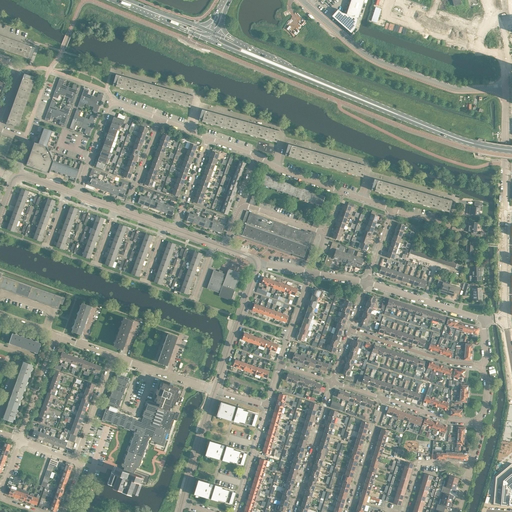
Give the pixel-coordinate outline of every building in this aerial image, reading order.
[(350,0),(346,14),(342,13),(338,9),(335,12),(332,16),(351,32),(354,29),(355,28),(363,0),(350,0)] [(0,47),(28,58),(32,48),(0,36),(0,47)] [(118,76),(116,86),(189,107),(190,107),(193,97),(192,97),(118,76)] [(34,80),(24,77),(8,122),(18,126),(34,80)] [(60,78),(56,88),(66,91),(67,86),(62,85),(64,81),(62,80),(63,79),(60,78)] [(67,86),(66,91),(75,95),(79,85),(76,84),(75,85),(73,84),(72,88),(67,86)] [(85,87),(81,97),(90,100),(92,96),(87,94),(89,90),(87,89),(88,88),(85,87)] [(59,94),(64,96),(66,91),(56,88),(52,98),(55,99),(56,98),(58,98),(59,94)] [(66,91),(64,96),(69,98),(67,102),(69,102),(68,104),(71,105),(75,95),(66,91)] [(92,96),(90,100),(100,104),(104,94),(101,93),(100,94),(98,93),(97,97),(92,96)] [(84,104),(89,105),(90,100),(81,97),(77,107),(80,108),(81,107),(83,107),(84,104)] [(52,100),(48,110),(58,113),(59,108),(54,107),(56,103),(54,102),(55,101),(52,100)] [(90,100),(89,105),(94,107),(92,111),(94,111),(93,113),(96,114),(100,104),(90,100)] [(59,108),(58,113),(67,117),(71,107),(68,106),(67,107),(65,106),(64,110),(59,108)] [(77,109),(73,119),(83,122),(84,117),(79,116),(81,112),(79,111),(80,110),(77,109)] [(51,116),(56,118),(58,113),(48,110),(44,120),(47,121),(48,120),(50,120),(51,116)] [(204,111),(202,121),(275,142),(276,142),(279,132),(278,132),(204,111)] [(58,113),(56,118),(61,120),(59,124),(61,124),(60,126),(63,127),(67,117),(58,113)] [(84,117),(83,122),(92,126),(96,116),(93,115),(92,116),(90,115),(89,119),(84,117)] [(114,116),(112,121),(120,124),(122,119),(121,118),(115,116),(114,116)] [(76,125),(81,127),(83,122),(73,119),(69,129),(72,130),(73,129),(75,129),(76,125)] [(112,121),(110,127),(118,130),(120,124),(112,121)] [(83,122),(81,127),(86,129),(84,133),(86,133),(85,135),(88,136),(92,126),(83,122)] [(141,126),(139,131),(146,134),(148,128),(141,126)] [(42,127),(40,132),(50,136),(52,131),(42,127)] [(110,127),(108,133),(115,136),(118,130),(110,127)] [(139,131),(137,137),(144,139),(146,134),(139,131)] [(40,132),(38,137),(49,141),(50,136),(40,132)] [(108,133),(106,138),(113,141),(115,136),(108,133)] [(163,133),(161,139),(168,142),(170,136),(163,133)] [(38,137),(36,142),(47,146),(49,141),(38,137)] [(137,137),(135,143),(142,145),(144,139),(137,137)] [(106,138),(104,144),(111,147),(113,141),(106,138)] [(161,139),(159,145),(166,147),(168,142),(161,139)] [(49,171),(53,160),(55,156),(53,155),(51,150),(51,148),(47,146),(36,142),(36,143),(35,142),(34,142),(34,143),(32,149),(29,157),(30,157),(27,164),(34,166),(33,167),(42,170),(48,172),(49,173),(49,172),(49,171)] [(135,143),(133,148),(140,151),(142,145),(135,143)] [(190,143),(188,149),(195,151),(197,146),(190,143)] [(104,144),(102,150),(109,152),(111,147),(104,144)] [(159,145),(157,150),(164,153),(166,147),(159,145)] [(291,146),(288,156),(362,177),(365,167),(364,167),(291,146)] [(133,148),(131,154),(138,156),(140,151),(133,148)] [(188,149),(186,154),(193,157),(195,151),(188,149)] [(102,150),(100,155),(107,158),(109,152),(102,150)] [(157,150),(155,156),(162,158),(164,153),(157,150)] [(212,151),(210,157),(217,159),(219,154),(212,151)] [(131,154),(129,159),(136,162),(138,156),(131,154)] [(186,154),(184,160),(191,163),(193,157),(186,154)] [(98,161),(105,164),(105,163),(107,164),(109,159),(107,158),(100,155),(99,157),(98,157),(97,160),(98,161)] [(155,156),(153,162),(160,164),(162,158),(155,156)] [(210,157),(208,162),(215,165),(217,159),(210,157)] [(129,159),(127,165),(134,168),(136,162),(129,159)] [(49,171),(55,173),(58,162),(53,160),(49,171)] [(184,160),(182,166),(189,168),(191,163),(184,160)] [(105,164),(98,161),(96,167),(103,169),(105,164)] [(234,166),(237,167),(244,169),(246,163),(239,161),(238,164),(235,163),(234,166)] [(55,173),(60,174),(63,164),(58,162),(55,173)] [(153,162),(151,167),(158,170),(160,164),(153,162)] [(208,162),(206,168),(213,171),(214,171),(215,169),(213,168),(215,165),(208,162)] [(60,174),(65,176),(68,166),(63,164),(60,174)] [(127,165),(125,171),(132,173),(134,168),(127,165)] [(65,176),(70,178),(74,168),(68,166),(65,176)] [(182,166),(180,171),(187,174),(189,168),(182,166)] [(151,167),(149,173),(156,175),(158,170),(151,167)] [(233,169),(232,171),(242,175),(244,169),(237,167),(236,170),(233,169)] [(74,168),(70,178),(75,180),(79,169),(74,168)] [(206,168),(204,174),(211,176),(212,172),(213,173),(213,171),(212,171),(213,171),(206,168)] [(132,173),(125,171),(123,176),(130,179),(132,173)] [(180,171),(178,177),(185,180),(187,174),(180,171)] [(234,175),(233,178),(240,180),(242,175),(232,171),(231,174),(234,175)] [(149,173),(147,179),(153,181),(156,175),(149,173)] [(204,174),(202,179),(209,182),(211,176),(204,174)] [(260,184),(266,186),(269,177),(263,175),(260,184)] [(89,185),(95,187),(98,178),(96,177),(95,179),(92,178),(89,185)] [(178,177),(176,183),(183,185),(185,180),(178,177)] [(231,177),(229,183),(238,186),(240,180),(233,178),(231,177)] [(266,186),(271,188),(275,179),(269,177),(266,186)] [(95,187),(100,189),(103,182),(100,181),(100,179),(98,178),(95,187)] [(153,181),(147,179),(144,184),(151,187),(153,181)] [(202,179),(200,185),(206,187),(209,182),(202,179)] [(271,188),(277,190),(280,181),(275,179),(271,188)] [(277,190),(283,192),(286,183),(280,181),(277,190)] [(451,202),(377,181),(374,191),(448,211),(448,212),(451,201),(451,202)] [(100,189),(106,191),(109,182),(107,182),(106,183),(103,182),(100,189)] [(106,191),(112,193),(114,186),(111,185),(112,183),(109,182),(106,191)] [(121,186),(117,195),(123,198),(126,190),(125,190),(122,189),(124,184),(122,183),(121,186)] [(176,183),(174,188),(181,191),(183,185),(176,183)] [(229,183),(227,188),(236,192),(238,186),(229,183)] [(283,192),(288,194),(291,185),(286,183),(283,192)] [(200,185),(198,191),(204,193),(206,187),(200,185)] [(288,194),(294,196),(297,187),(291,185),(288,194)] [(112,193),(117,195),(121,186),(118,186),(117,187),(115,186),(114,186),(112,193)] [(294,196),(299,198),(302,189),(297,187),(294,196)] [(21,189),(19,194),(27,197),(29,191),(21,188),(21,189)] [(181,191),(174,188),(172,194),(179,196),(181,191)] [(225,191),(224,194),(234,197),(236,192),(227,188),(226,191),(225,191)] [(299,198),(305,200),(308,191),(302,189),(299,198)] [(198,191),(195,196),(202,199),(204,193),(198,191)] [(305,200),(310,202),(314,193),(308,191),(305,200)] [(310,202),(316,204),(319,195),(314,193),(310,202)] [(19,194),(17,200),(25,202),(27,197),(19,194)] [(226,198),(225,201),(231,203),(234,197),(224,194),(223,196),(226,198)] [(138,203),(144,205),(147,196),(144,195),(144,197),(141,196),(140,195),(139,199),(138,203)] [(319,195),(316,204),(321,206),(325,197),(319,195)] [(144,205),(149,207),(152,200),(151,199),(149,198),(149,197),(147,196),(144,205)] [(202,199),(195,196),(193,202),(200,204),(202,199)] [(48,198),(46,204),(53,206),(55,201),(48,198)] [(149,207),(155,209),(158,200),(156,199),(155,201),(152,200),(149,207)] [(17,200),(15,205),(23,208),(25,202),(17,200)] [(155,209),(160,211),(163,204),(163,203),(163,204),(160,202),(160,201),(158,200),(155,209)] [(225,201),(223,206),(229,209),(231,203),(225,201)] [(344,204),(342,209),(349,212),(351,206),(353,207),(354,204),(348,202),(347,205),(344,204)] [(475,207),(470,206),(469,214),(479,215),(479,207),(478,207),(479,206),(482,206),(482,202),(474,202),(474,205),(475,205),(475,207)] [(160,211),(166,213),(169,204),(167,203),(166,205),(163,204),(160,211)] [(46,204),(44,209),(51,212),(53,206),(46,204)] [(169,204),(166,213),(172,215),(175,208),(174,207),(174,208),(171,207),(172,205),(169,204)] [(15,205),(13,212),(20,215),(23,208),(15,205)] [(223,206),(221,205),(218,211),(227,214),(229,209),(223,206)] [(70,206),(68,212),(76,214),(78,209),(70,206)] [(44,209),(42,215),(49,218),(51,212),(44,209)] [(342,209),(340,215),(347,218),(349,212),(342,209)] [(371,213),(369,219),(376,222),(378,216),(375,215),(376,212),(372,210),(371,213)] [(265,243),(272,245),(272,246),(273,246),(280,248),(280,249),(281,248),(288,251),(288,252),(288,251),(295,254),(296,254),(303,256),(303,257),(306,251),(305,251),(307,246),(311,247),(312,244),(313,241),(313,242),(313,241),(314,239),(314,238),(315,236),(315,235),(316,233),(311,231),(310,234),(252,213),(246,211),(246,214),(245,214),(245,216),(244,216),(244,217),(243,219),(243,220),(243,222),(242,222),(246,224),(243,231),(242,230),(241,233),(242,234),(242,235),(249,237),(249,238),(250,238),(250,237),(257,240),(257,241),(258,240),(265,243)] [(13,212),(11,218),(18,220),(20,215),(13,212)] [(68,212),(66,217),(74,220),(76,214),(68,212)] [(187,220),(192,222),(196,213),(193,213),(193,214),(190,213),(189,213),(187,220)] [(192,222),(198,224),(201,217),(200,217),(197,216),(198,214),(196,213),(192,222)] [(42,215),(39,222),(47,224),(49,218),(42,215)] [(97,216),(95,221),(102,224),(104,218),(104,219),(104,218),(97,215),(96,216),(97,216)] [(340,215),(338,221),(345,223),(347,218),(340,215)] [(66,217),(64,223),(72,226),(74,220),(66,217)] [(198,224),(204,227),(207,218),(205,217),(204,218),(201,217),(198,224)] [(11,218),(9,223),(16,226),(18,220),(11,218)] [(204,227),(209,229),(212,221),(209,220),(209,218),(207,218),(204,227)] [(369,219),(367,225),(374,227),(376,222),(369,219)] [(95,221),(92,228),(99,230),(102,224),(95,221)] [(209,229),(215,231),(218,222),(216,221),(215,222),(212,221),(209,229)] [(338,221),(336,227),(343,229),(345,223),(338,221)] [(471,236),(480,237),(482,237),(482,234),(473,234),(473,233),(476,233),(477,222),(468,221),(467,232),(472,232),(472,233),(471,233),(471,236)] [(39,222),(37,227),(44,230),(47,224),(39,222)] [(218,222),(215,231),(221,233),(223,225),(220,224),(221,222),(218,222)] [(16,226),(9,223),(7,229),(14,232),(14,231),(16,226)] [(64,223),(62,229),(70,231),(72,226),(64,223)] [(398,223),(396,228),(403,231),(405,225),(398,223)] [(119,224),(117,229),(124,232),(126,227),(127,227),(127,226),(119,224)] [(364,230),(365,230),(372,233),(374,227),(367,225),(366,228),(365,228),(364,230)] [(37,227),(35,233),(42,236),(44,230),(37,227)] [(336,227),(334,232),(341,235),(343,229),(336,227)] [(92,228),(90,234),(97,236),(99,230),(92,228)] [(396,228),(394,234),(401,236),(403,231),(396,228)] [(62,229),(60,235),(67,237),(70,231),(62,229)] [(117,229),(115,235),(122,238),(124,232),(117,229)] [(372,233),(365,230),(363,236),(370,239),(372,233)] [(341,235),(334,232),(332,238),(339,240),(341,235)] [(42,236),(35,233),(33,238),(33,239),(41,241),(40,241),(42,236)] [(146,233),(144,239),(151,241),(153,236),(145,233),(146,233)] [(90,234),(88,239),(95,242),(97,236),(90,234)] [(394,234),(392,240),(399,242),(401,236),(394,234)] [(60,235),(58,241),(65,244),(67,237),(60,235)] [(115,235),(113,241),(120,243),(122,238),(115,235)] [(361,242),(368,244),(370,239),(363,236),(362,240),(361,239),(360,241),(361,242)] [(88,239),(86,245),(93,247),(95,242),(88,239)] [(144,239),(142,244),(149,247),(151,241),(144,239)] [(392,240),(390,245),(397,248),(399,242),(392,240)] [(65,244),(58,241),(56,247),(56,246),(56,247),(63,250),(63,249),(65,244)] [(113,241),(111,247),(118,250),(120,243),(113,241)] [(168,242),(166,247),(173,250),(175,244),(176,244),(168,241),(168,242)] [(472,245),(472,242),(465,241),(464,245),(466,245),(466,254),(463,254),(463,259),(475,260),(475,255),(472,254),(473,245),(472,245)] [(368,244),(361,242),(359,247),(358,247),(357,248),(361,250),(362,248),(366,250),(368,244)] [(142,244),(140,250),(147,253),(149,247),(142,244)] [(86,245),(84,251),(91,253),(93,247),(86,245)] [(332,259),(337,260),(342,246),(340,245),(338,250),(336,249),(335,252),(334,255),(333,257),(332,259)] [(390,245),(388,251),(395,254),(397,248),(390,245)] [(111,247),(109,253),(116,256),(118,250),(111,247)] [(166,247),(164,253),(171,255),(173,250),(166,247)] [(342,262),(346,264),(351,249),(349,248),(347,253),(345,252),(342,262)] [(140,250),(137,257),(144,259),(147,253),(140,250)] [(91,253),(84,251),(82,256),(89,259),(90,259),(89,259),(91,253)] [(194,251),(192,256),(200,259),(201,254),(202,254),(202,253),(194,251)] [(350,265),(355,267),(360,252),(358,251),(356,256),(354,256),(350,265)] [(395,254),(388,251),(386,257),(393,259),(395,254)] [(360,252),(355,267),(360,268),(363,259),(361,258),(363,253),(360,252)] [(109,253),(107,259),(114,261),(116,256),(109,253)] [(164,253),(162,258),(169,261),(171,255),(164,253)] [(330,267),(332,259),(333,257),(327,255),(326,258),(326,257),(326,258),(324,265),(330,267)] [(192,256),(190,263),(197,266),(200,259),(192,256)] [(137,257),(135,262),(142,265),(144,259),(137,257)] [(162,258),(160,264),(167,267),(169,261),(162,258)] [(114,261),(107,259),(105,264),(104,264),(112,267),(114,261)] [(135,262),(133,268),(140,271),(142,265),(135,262)] [(190,263),(188,269),(195,271),(197,266),(190,263)] [(160,264),(158,270),(165,272),(167,267),(160,264)] [(379,273),(384,275),(387,268),(381,266),(379,273)] [(481,280),(480,271),(482,271),(482,267),(471,267),(472,275),(470,275),(470,280),(481,280)] [(140,271),(133,268),(131,274),(131,273),(131,274),(138,277),(139,276),(138,276),(140,271)] [(384,275),(390,277),(392,270),(387,268),(384,275)] [(188,269),(186,274),(193,277),(195,271),(188,269)] [(0,287),(58,308),(60,303),(62,304),(65,297),(62,296),(62,298),(1,276),(3,272),(0,270),(0,287)] [(158,270),(156,276),(163,279),(165,272),(158,270)] [(218,290),(219,290),(225,276),(224,276),(224,274),(225,274),(213,270),(207,288),(218,292),(218,290)] [(228,270),(225,277),(225,276),(219,290),(220,291),(219,295),(231,299),(240,275),(239,276),(235,274),(235,273),(233,272),(232,273),(228,272),(228,270)] [(390,277),(396,279),(398,272),(392,270),(390,277)] [(396,279),(402,281),(404,274),(398,272),(396,279)] [(186,274),(184,280),(191,283),(193,277),(186,274)] [(402,281),(408,283),(410,276),(404,274),(402,281)] [(163,279),(156,276),(154,282),(153,282),(161,285),(161,284),(163,279)] [(408,283),(413,284),(416,277),(410,276),(408,283)] [(266,285),(267,286),(269,279),(263,277),(262,281),(262,282),(261,284),(262,284),(261,286),(266,287),(266,285)] [(413,284),(419,286),(422,279),(416,277),(413,284)] [(267,286),(273,288),(275,281),(269,279),(267,286)] [(184,280),(182,286),(189,288),(191,283),(184,280)] [(439,292),(446,294),(449,284),(449,285),(443,283),(443,282),(438,280),(436,287),(437,285),(441,287),(439,292)] [(273,288),(278,290),(281,283),(275,281),(273,288)] [(278,290),(284,291),(286,285),(281,283),(278,290)] [(449,284),(446,294),(453,296),(454,291),(459,293),(458,294),(459,294),(461,288),(456,286),(456,287),(449,285),(450,284),(449,284)] [(289,293),(290,293),(292,287),(286,285),(284,291),(287,293),(287,294),(289,294),(289,293)] [(189,288),(182,286),(181,288),(176,286),(175,290),(180,292),(187,294),(189,288)] [(292,287),(290,293),(289,295),(291,295),(292,294),(295,295),(298,289),(292,287)] [(482,301),(481,288),(473,288),(473,301),(482,301)] [(312,295),(319,297),(321,298),(323,292),(314,289),(312,295)] [(82,302),(77,317),(86,320),(89,314),(90,312),(89,312),(92,306),(82,302)] [(252,310),(258,312),(260,305),(254,303),(252,310)] [(258,312),(263,314),(266,307),(260,305),(258,312)] [(263,314),(269,316),(271,309),(266,307),(263,314)] [(269,316),(275,318),(277,311),(271,309),(269,316)] [(275,318),(280,320),(283,313),(277,311),(275,318)] [(283,313),(280,320),(286,322),(288,315),(283,313)] [(77,317),(72,331),(81,334),(84,328),(84,329),(85,326),(84,326),(86,320),(77,317)] [(123,317),(118,331),(128,335),(130,329),(131,329),(132,327),(131,327),(133,321),(123,317)] [(454,327),(456,328),(457,328),(458,322),(459,321),(453,319),(451,328),(451,329),(450,328),(449,331),(451,332),(452,332),(454,327)] [(459,331),(461,331),(463,324),(458,322),(457,328),(456,328),(455,334),(458,335),(459,331)] [(301,328),(299,333),(307,336),(309,330),(307,330),(301,328)] [(118,331),(113,346),(123,349),(125,343),(126,343),(127,341),(126,341),(128,335),(118,331)] [(9,343),(23,348),(27,338),(21,336),(21,335),(19,334),(18,335),(12,333),(9,343)] [(167,333),(162,347),(172,351),(174,345),(175,345),(176,343),(175,343),(177,337),(167,333)] [(242,339),(247,341),(250,335),(244,333),(242,339)] [(247,341),(253,343),(256,336),(250,335),(247,341)] [(253,343),(259,345),(261,338),(256,336),(253,343)] [(432,351),(437,353),(440,345),(441,341),(442,338),(440,337),(439,340),(439,341),(438,344),(435,344),(432,351)] [(27,338),(23,348),(37,353),(41,343),(35,341),(35,340),(33,339),(33,340),(27,338)] [(259,345),(265,347),(267,340),(261,338),(259,345)] [(358,348),(361,349),(363,341),(357,339),(357,341),(354,340),(352,346),(358,348)] [(265,347),(270,349),(273,342),(267,340),(265,347)] [(273,342),(270,349),(276,351),(278,344),(273,342)] [(437,353),(441,354),(445,343),(444,342),(442,346),(440,345),(437,353)] [(449,348),(446,356),(451,357),(454,346),(455,343),(454,342),(452,345),(451,349),(449,348)] [(162,347),(157,362),(167,365),(169,359),(170,359),(171,357),(170,357),(172,351),(162,347)] [(350,351),(348,357),(354,359),(355,359),(356,360),(357,358),(355,357),(356,354),(350,351)] [(59,359),(65,361),(67,354),(62,352),(59,359)] [(65,361),(71,363),(73,356),(67,354),(65,361)] [(71,363),(76,365),(79,358),(73,356),(71,363)] [(76,365),(82,367),(85,360),(79,358),(76,365)] [(233,366),(238,368),(241,361),(235,359),(233,366)] [(419,359),(417,366),(423,368),(422,369),(425,370),(427,363),(424,363),(425,361),(419,359)] [(82,367),(88,369),(90,362),(85,360),(82,367)] [(23,361),(18,375),(28,379),(30,373),(31,373),(32,371),(31,371),(33,365),(23,361)] [(238,368),(244,370),(246,363),(241,361),(238,368)] [(429,369),(432,370),(434,362),(429,361),(427,369),(426,372),(428,373),(429,369)] [(88,369),(93,371),(96,364),(90,362),(88,369)] [(244,370),(250,372),(252,365),(246,363),(244,370)] [(96,364),(93,371),(99,373),(102,366),(96,364)] [(250,372),(255,374),(258,367),(252,365),(250,372)] [(442,374),(445,375),(447,367),(443,365),(439,377),(441,378),(442,374)] [(255,374),(261,376),(263,369),(258,367),(255,374)] [(263,369),(261,376),(267,378),(269,371),(263,369)] [(55,370),(53,376),(60,378),(62,373),(55,370)] [(134,430),(137,421),(137,420),(134,418),(128,416),(121,414),(116,412),(119,406),(121,400),(123,393),(125,388),(125,387),(128,381),(129,378),(126,377),(122,375),(118,374),(107,405),(102,419),(105,420),(134,430)] [(18,375),(13,390),(23,393),(25,387),(26,387),(27,385),(26,385),(28,379),(18,375)] [(362,382),(367,384),(369,377),(370,377),(370,376),(367,375),(367,377),(364,376),(362,382)] [(53,376),(51,381),(58,384),(60,378),(53,376)] [(51,381),(49,387),(56,390),(58,384),(51,381)] [(88,382),(86,387),(93,390),(95,384),(88,382)] [(460,390),(467,391),(468,385),(466,385),(465,385),(463,385),(461,385),(460,385),(458,384),(458,382),(456,382),(456,385),(458,385),(458,387),(460,387),(460,390)] [(124,467),(123,469),(134,473),(135,470),(136,470),(137,467),(138,467),(139,465),(139,466),(141,460),(142,457),(143,457),(145,451),(144,451),(145,448),(146,448),(148,443),(147,443),(149,437),(152,438),(151,440),(163,445),(167,433),(164,432),(165,430),(170,431),(176,413),(170,411),(171,407),(172,407),(178,388),(163,383),(156,401),(160,403),(159,405),(157,405),(158,404),(149,400),(141,422),(137,421),(134,430),(135,431),(134,434),(133,438),(132,437),(130,443),(131,443),(130,446),(129,446),(127,451),(128,452),(127,455),(126,455),(124,460),(125,460),(123,464),(123,463),(122,466),(124,467)] [(49,387),(47,393),(54,395),(56,390),(49,387)] [(86,387),(84,393),(91,396),(93,390),(86,387)] [(13,390),(8,404),(18,407),(20,401),(21,402),(22,399),(21,399),(23,393),(13,390)] [(47,393),(45,398),(52,401),(54,395),(47,393)] [(84,393),(82,399),(89,401),(91,396),(84,393)] [(428,404),(432,405),(435,398),(436,395),(434,394),(433,397),(430,396),(428,404)] [(432,405),(437,407),(441,395),(439,395),(438,399),(435,398),(432,405)] [(444,401),(441,408),(446,410),(450,399),(450,396),(448,395),(447,398),(448,398),(447,402),(444,401)] [(45,398),(43,404),(50,407),(52,401),(45,398)] [(82,399),(80,405),(87,407),(89,401),(82,399)] [(231,420),(232,416),(234,417),(233,419),(255,426),(258,414),(237,408),(236,410),(234,410),(235,406),(221,401),(216,416),(231,420)] [(18,407),(8,404),(3,418),(13,421),(15,415),(16,416),(17,413),(16,413),(18,407)] [(43,404),(41,410),(54,414),(55,412),(49,410),(50,407),(43,404)] [(80,405),(78,410),(85,413),(87,407),(80,405)] [(41,410),(39,416),(46,418),(47,415),(53,417),(53,415),(54,414),(41,410)] [(78,410),(76,416),(83,418),(85,413),(78,410)] [(46,418),(39,416),(37,421),(44,424),(46,418)] [(68,419),(68,420),(81,424),(83,418),(76,416),(75,419),(69,417),(68,419)] [(428,431),(430,432),(431,428),(434,421),(425,417),(421,429),(423,430),(424,426),(429,428),(428,431)] [(73,424),(72,427),(79,430),(81,424),(68,420),(68,421),(67,422),(73,424)] [(438,422),(434,434),(436,434),(437,431),(443,432),(441,436),(443,437),(447,425),(438,422)] [(79,430),(72,427),(71,431),(65,428),(64,431),(67,432),(70,433),(77,435),(79,430)] [(31,437),(37,439),(39,432),(34,430),(31,437)] [(37,439),(43,441),(45,434),(39,432),(37,439)] [(43,441),(48,443),(51,436),(45,434),(43,441)] [(48,443),(54,445),(56,438),(51,436),(48,443)] [(54,445),(59,447),(62,440),(56,438),(54,445)] [(66,447),(67,443),(68,442),(62,440),(59,447),(65,449),(66,447)] [(205,454),(219,459),(224,445),(209,440),(205,454)] [(0,446),(0,453),(1,453),(7,456),(9,450),(3,448),(0,446)] [(222,458),(243,465),(247,453),(226,447),(222,458)] [(440,460),(440,451),(441,450),(432,449),(432,454),(435,454),(434,459),(440,460)] [(49,464),(54,466),(57,467),(59,461),(51,458),(49,464)] [(495,477),(493,504),(511,505),(511,463),(495,477)] [(111,471),(107,482),(108,483),(109,482),(111,483),(111,484),(114,485),(113,487),(114,486),(119,487),(118,489),(122,490),(122,491),(127,492),(131,494),(132,491),(135,493),(136,492),(138,493),(141,486),(142,483),(147,484),(150,475),(136,470),(135,470),(134,473),(123,469),(116,466),(114,472),(111,471)] [(59,474),(62,475),(68,477),(70,472),(61,469),(59,474)] [(449,475),(447,481),(457,484),(458,480),(458,478),(454,477),(455,474),(447,471),(446,474),(449,475)] [(194,493),(208,498),(213,484),(198,479),(194,493)] [(59,484),(58,487),(64,489),(66,483),(57,480),(56,483),(59,484)] [(443,486),(442,489),(450,491),(451,488),(455,490),(455,487),(456,488),(457,484),(447,481),(445,480),(443,486)] [(8,494),(14,496),(16,490),(11,488),(11,487),(8,485),(6,491),(9,492),(8,494)] [(211,497),(232,504),(236,492),(214,486),(211,497)] [(14,496),(20,499),(23,490),(17,488),(16,490),(14,496)] [(441,492),(439,498),(452,502),(453,498),(452,498),(453,496),(449,494),(450,491),(442,489),(441,492)] [(25,501),(28,494),(28,492),(23,490),(20,499),(25,501)] [(51,497),(54,498),(60,500),(62,495),(53,491),(52,494),(51,497)] [(25,501),(31,503),(33,496),(34,494),(32,493),(31,495),(28,494),(25,501)] [(334,500),(337,501),(344,503),(345,497),(339,495),(335,494),(334,500)] [(33,496),(31,503),(37,505),(40,496),(37,495),(36,497),(33,496)] [(50,500),(49,503),(58,506),(60,500),(54,498),(53,501),(50,500)] [(437,504),(436,507),(444,509),(445,506),(449,507),(450,505),(451,506),(452,502),(439,498),(438,504),(437,504)] [(58,506),(49,503),(49,505),(51,506),(50,509),(56,511),(58,506)]
